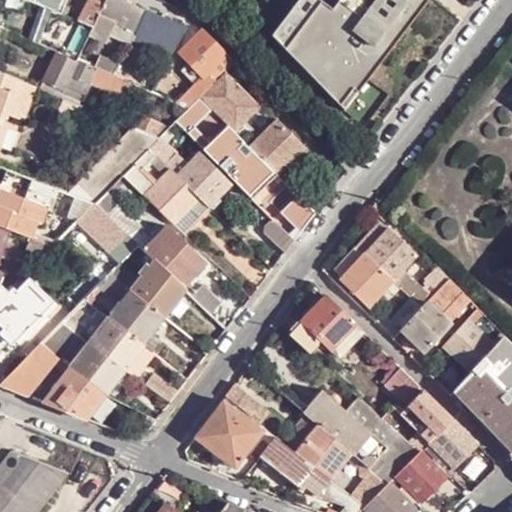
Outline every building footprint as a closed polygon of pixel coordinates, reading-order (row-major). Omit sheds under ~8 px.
[(56,14),(61,0),(21,0),(51,12),(56,14)] [(92,30),(106,0),(89,0),(77,24),(92,30)] [(115,23),(135,32),(146,13),(118,0),(106,0),(92,30),(109,37),(115,23)] [(320,0),(299,0),(272,36),(285,49),(322,1),(320,0)] [(428,0),(345,0),(337,12),(333,9),(322,1),(285,49),(305,69),(313,59),(326,68),(316,80),(341,105),(354,88),(359,92),(428,0)] [(339,0),(333,9),(337,12),(345,0),(339,0)] [(135,32),(175,49),(186,29),(146,13),(135,32)] [(128,46),(131,39),(135,32),(115,23),(109,37),(128,46)] [(205,77),(218,62),(228,54),(204,28),(181,52),(181,53),(202,76),(205,77)] [(131,39),(170,56),(171,54),(175,49),(135,32),(131,39)] [(100,57),(83,50),(77,64),(94,72),(100,57)] [(173,61),(193,82),(195,84),(202,76),(181,53),(173,61)] [(71,77),(108,92),(115,80),(110,78),(94,72),(77,64),(56,54),(44,82),(65,90),(71,77)] [(236,61),(228,54),(218,62),(226,70),(229,68),(236,61)] [(110,78),(116,67),(117,65),(100,57),(94,72),(110,78)] [(326,68),(313,59),(305,69),(316,80),(326,68)] [(172,105),(187,112),(199,99),(226,70),(218,62),(205,77),(202,76),(195,84),(193,82),(172,105)] [(132,88),(147,95),(154,84),(116,67),(110,78),(115,80),(132,88)] [(224,73),(199,99),(207,107),(242,142),(249,148),(260,137),(245,123),(260,108),(224,73)] [(27,122),(40,91),(0,74),(0,143),(5,129),(10,116),(27,122)] [(126,100),(132,88),(115,80),(108,92),(126,100)] [(65,90),(44,82),(40,91),(61,100),(65,90)] [(359,92),(354,88),(341,105),(346,110),(359,92)] [(187,112),(175,124),(181,131),(207,107),(199,99),(187,112)] [(136,132),(157,141),(162,137),(171,128),(144,116),(136,132)] [(260,137),(249,148),(251,151),(277,176),(278,177),(307,148),(277,120),(276,121),(260,137)] [(0,160),(11,131),(5,129),(0,143),(0,160)] [(100,200),(108,191),(124,175),(148,151),(157,141),(136,132),(132,130),(68,196),(94,207),(96,204),(100,200)] [(157,141),(148,151),(154,158),(168,171),(183,156),(162,137),(157,141)] [(148,151),(124,175),(146,196),(159,182),(145,168),(154,158),(148,151)] [(277,176),(251,151),(229,173),(255,198),(277,176)] [(207,207),(209,209),(231,185),(199,155),(176,178),(207,207)] [(159,182),(146,196),(177,225),(191,211),(200,220),(209,209),(207,207),(176,178),(170,172),(159,182)] [(33,182),(7,173),(0,189),(0,191),(25,200),(33,182)] [(51,214),(60,193),(33,182),(25,200),(0,191),(0,228),(11,233),(32,240),(33,240),(38,226),(42,228),(48,213),(51,214)] [(285,224),(299,237),(307,226),(316,214),(289,187),(279,199),(293,214),(285,224)] [(126,234),(128,236),(133,241),(142,233),(145,229),(119,204),(120,203),(108,191),(100,200),(96,204),(108,216),(114,211),(132,228),(126,234)] [(110,255),(111,253),(128,236),(126,234),(108,216),(96,204),(94,207),(77,223),(110,255)] [(108,216),(126,234),(132,228),(114,211),(108,216)] [(183,232),(185,234),(200,220),(191,211),(177,225),(183,232)] [(358,247),(364,253),(387,229),(379,223),(357,246),(358,247)] [(294,242),(276,225),(268,233),(265,235),(285,255),(287,251),(294,242)] [(139,246),(156,262),(184,289),(208,265),(169,227),(153,243),(142,233),(133,241),(139,246)] [(0,264),(11,233),(0,228),(0,324),(21,345),(54,311),(26,283),(18,292),(13,288),(9,294),(0,285),(4,273),(0,272),(0,264)] [(423,310),(428,305),(430,302),(420,294),(401,275),(418,256),(388,228),(387,229),(364,253),(394,282),(400,288),(410,298),(423,310)] [(111,253),(122,264),(123,264),(139,246),(133,241),(128,236),(111,253)] [(42,259),(54,247),(33,240),(32,240),(27,254),(42,259)] [(334,271),(340,278),(364,253),(358,247),(334,271)] [(387,289),(394,282),(364,253),(340,278),(339,278),(370,308),(387,289)] [(133,292),(166,319),(186,291),(184,289),(156,262),(144,278),(133,292)] [(122,264),(111,276),(133,292),(144,278),(123,264),(122,264)] [(451,280),(442,271),(420,294),(430,302),(451,280)] [(99,288),(122,305),(133,292),(111,276),(99,288)] [(452,306),(464,293),(451,280),(430,302),(428,305),(441,317),(452,306)] [(387,289),(394,294),(400,288),(394,282),(387,289)] [(204,288),(193,298),(212,315),(221,305),(204,288)] [(122,305),(112,319),(145,346),(166,319),(133,292),(122,305)] [(452,306),(469,322),(479,309),(464,293),(452,306)] [(328,298),(291,335),(326,368),(330,364),(316,349),(323,343),(332,351),(341,342),(357,326),(328,298)] [(392,316),(406,329),(423,310),(410,298),(404,304),(392,316)] [(406,329),(402,333),(425,353),(450,326),(441,317),(428,305),(423,310),(406,329)] [(81,307),(65,323),(81,335),(87,327),(79,321),(86,311),(81,307)] [(92,345),(127,371),(145,346),(112,319),(92,345)] [(43,347),(60,360),(81,336),(81,335),(65,323),(43,347)] [(445,350),(471,376),(496,347),(468,323),(445,350)] [(365,334),(357,326),(341,342),(349,350),(365,334)] [(511,345),(504,337),(496,347),(471,376),(455,395),(511,452),(511,345)] [(349,350),(341,342),(332,351),(341,358),(349,350)] [(73,370),(107,395),(127,371),(92,345),(73,370)] [(145,346),(127,371),(132,375),(151,351),(145,346)] [(25,395),(30,397),(56,365),(60,360),(43,347),(4,387),(25,395)] [(62,371),(67,365),(60,360),(56,365),(62,371)] [(420,388),(397,366),(387,378),(388,379),(384,384),(386,386),(405,405),(420,388)] [(54,407),(89,421),(107,395),(73,370),(47,404),(54,407)] [(154,392),(171,405),(180,394),(162,381),(154,392)] [(263,403),(237,385),(228,397),(254,416),(263,403)] [(454,422),(423,391),(408,408),(438,438),(454,422)] [(322,392),(303,414),(318,427),(349,455),(386,488),(390,485),(395,482),(398,479),(420,457),(409,446),(390,427),(382,420),(359,398),(346,413),(322,392)] [(252,448),(264,432),(225,401),(197,438),(236,468),(252,448)] [(404,412),(401,409),(396,406),(382,420),(390,427),(404,412)] [(454,422),(438,438),(429,447),(454,471),(479,447),(454,422)] [(349,455),(318,427),(300,452),(332,477),(349,455)] [(252,448),(262,457),(276,441),(264,432),(252,448)] [(324,487),(332,477),(300,452),(280,436),(276,441),(262,457),(304,488),(304,487),(312,479),(324,487)] [(416,438),(409,446),(420,457),(423,454),(426,450),(428,448),(416,438)] [(0,465),(0,511),(36,511),(68,472),(12,450),(0,465)] [(423,454),(420,457),(398,479),(422,503),(447,477),(423,454)] [(316,496),(324,487),(312,479),(304,487),(316,496)] [(412,511),(416,509),(390,485),(386,488),(369,506),(366,509),(368,511),(412,511)] [(363,511),(366,509),(369,506),(347,489),(341,496),(349,504),(341,511),(363,511)]
